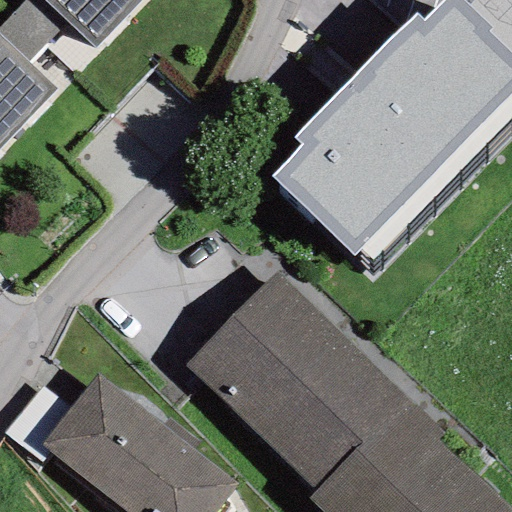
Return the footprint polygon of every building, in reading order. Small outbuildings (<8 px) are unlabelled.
[(0,34),(28,61),(65,23),(41,0),(24,0),(0,25),(0,34)] [(93,50),(140,0),(41,0),(65,23),(93,50)] [(302,145),(273,174),(355,256),(362,249),(372,258),(511,118),(511,57),(488,33),(491,29),(461,0),(442,0),(423,20),(417,14),(293,137),(302,145)] [(0,146),(56,87),(28,61),(0,34),(0,146)] [(511,511),(511,508),(274,274),(185,363),(315,491),(308,498),(321,511),(511,511)] [(212,511),(235,484),(96,375),(71,407),(41,445),(51,452),(126,511),(212,511)] [(41,445),(71,407),(40,389),(2,435),(40,462),(51,452),(41,445)]
